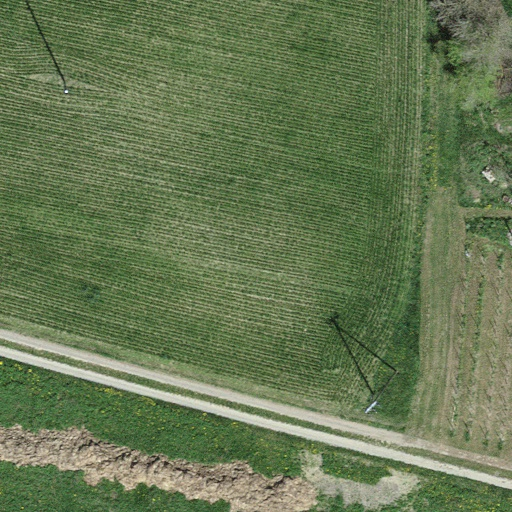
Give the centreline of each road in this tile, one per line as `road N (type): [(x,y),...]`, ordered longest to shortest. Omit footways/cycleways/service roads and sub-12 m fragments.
road 1 (track): [(0,342),(511,476)]
road 2 (track): [(414,450),(458,75),(459,0)]
